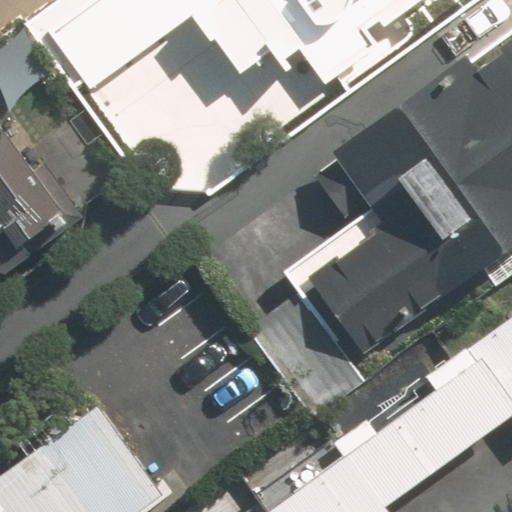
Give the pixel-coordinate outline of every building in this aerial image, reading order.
[(54,0),(25,21),(78,95),(195,9),(217,38),(247,43),(262,64),(301,37),(332,79),(379,44),(367,27),(383,16),(390,25),(424,0),(54,0)] [(385,344),(381,338),(511,243),(511,46),(484,67),(476,56),(315,173),(352,224),(288,270),(304,293),(253,329),(311,410),(360,374),(354,367),(385,344)] [(81,222),(3,114),(0,116),(0,269),(12,271),(81,222)] [(511,318),(435,375),(446,390),(385,433),(373,417),(341,441),(351,456),(274,511),(403,511),(397,503),(511,420),(511,318)] [(0,482),(0,511),(140,511),(169,491),(106,406),(0,482)]
